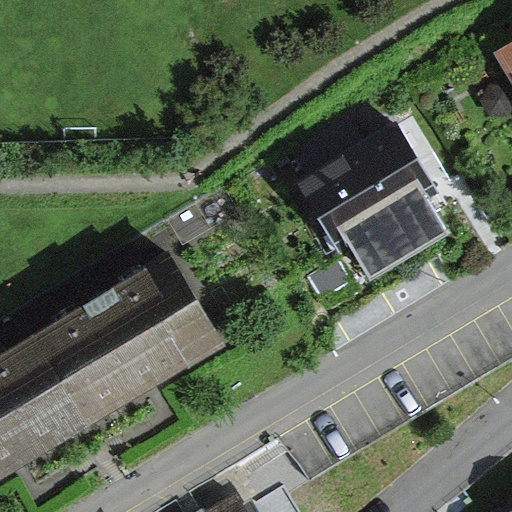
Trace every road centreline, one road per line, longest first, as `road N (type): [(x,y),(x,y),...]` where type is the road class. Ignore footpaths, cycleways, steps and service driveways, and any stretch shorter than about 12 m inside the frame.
road 1 (residential): [(109,511),(511,268)]
road 2 (residential): [(399,511),(511,415)]
